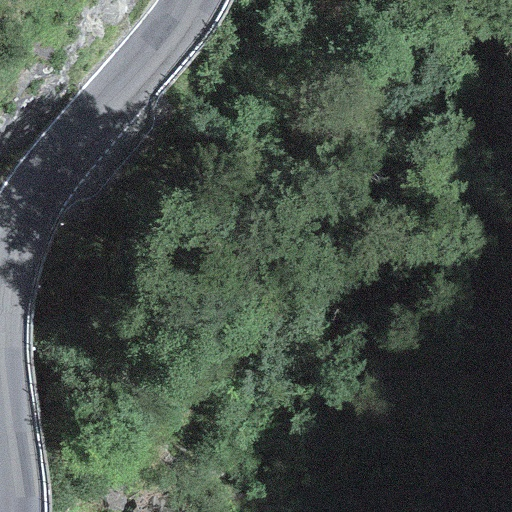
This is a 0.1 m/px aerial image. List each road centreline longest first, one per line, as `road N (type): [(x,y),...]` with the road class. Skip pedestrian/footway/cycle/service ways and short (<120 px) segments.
road 1 (secondary): [(194,0),(45,179),(17,227),(0,290)]
road 2 (secondary): [(0,366),(18,511)]
